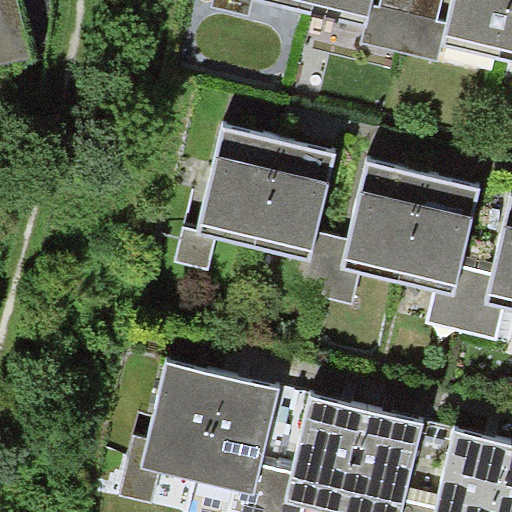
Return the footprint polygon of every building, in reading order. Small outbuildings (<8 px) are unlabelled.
[(0,0),(0,52),(30,46),(19,0),(0,0)] [(246,14),(250,0),(210,0),(209,4),(246,14)] [(296,0),(367,17),(370,0),(296,0)] [(446,0),(370,0),(367,17),(361,40),(433,57),(437,38),(446,0)] [(511,0),(446,0),(437,38),(511,56),(511,0)] [(317,286),(329,235),(314,231),(338,137),(223,109),(195,221),(185,218),(176,253),(211,262),(219,229),(291,247),(284,278),(317,286)] [(329,235),(317,286),(354,296),(361,265),(434,282),(427,311),(460,319),(472,271),(458,268),(480,176),(366,149),(345,240),(329,235)] [(472,271),(460,319),(496,329),(505,294),(511,295),(511,185),(490,273),(472,271)] [(234,511),(261,511),(273,469),(257,465),(279,378),(166,350),(144,437),(129,434),(116,485),(151,493),(159,462),(235,481),(228,510),(234,511)] [(273,469),(261,511),(298,511),(302,498),(362,511),(412,511),(415,502),(398,498),(418,414),(309,388),(289,472),(273,469)] [(415,502),(412,511),(511,511),(511,433),(456,420),(434,507),(415,502)]
